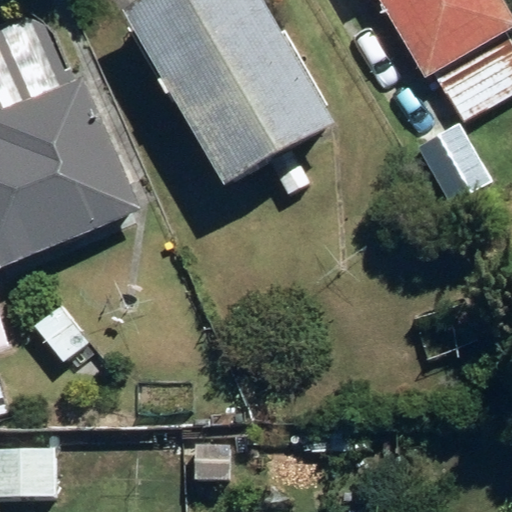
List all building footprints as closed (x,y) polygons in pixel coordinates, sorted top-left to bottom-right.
[(241,0),(154,0),(110,26),(215,201),(267,170),(286,201),(313,185),(294,153),(330,132),(277,44),(270,48),(241,0)] [(349,0),(352,4),(359,0),(367,0),(423,93),(511,40),(511,37),(489,0),(349,0)] [(0,283),(142,228),(87,88),(56,100),(24,21),(0,30),(0,283)] [(458,135),(417,157),(445,210),(487,188),(458,135)] [(58,312),(31,333),(63,374),(90,353),(58,312)] [(192,385),(135,382),(133,423),(190,425),(192,385)] [(50,511),(54,460),(0,455),(0,511),(50,511)] [(243,459),(191,457),(189,491),(242,493),(243,459)]
